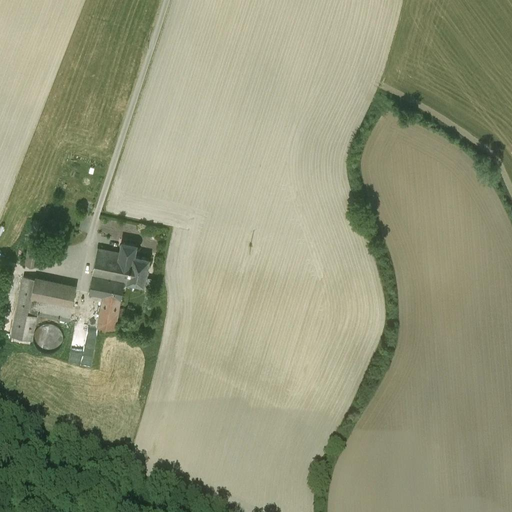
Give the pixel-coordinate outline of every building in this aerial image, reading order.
[(35,219),(25,263),(37,266),(46,221),(35,219)] [(133,255),(128,281),(144,285),(150,258),(135,255),(137,244),(122,241),(120,253),(133,255)] [(128,281),(133,255),(120,253),(98,248),(89,293),(103,296),(97,327),(114,331),(120,299),(121,300),(125,281),(128,281)] [(35,278),(25,276),(12,336),(29,339),(32,340),(37,313),(70,320),(77,286),(35,277),(35,278)] [(48,353),(54,352),(58,350),(61,346),(63,342),(63,337),(62,333),(60,329),(56,325),(51,324),(46,324),(41,325),(37,329),(34,334),(34,339),(35,344),(38,349),(43,352),(48,353)]
